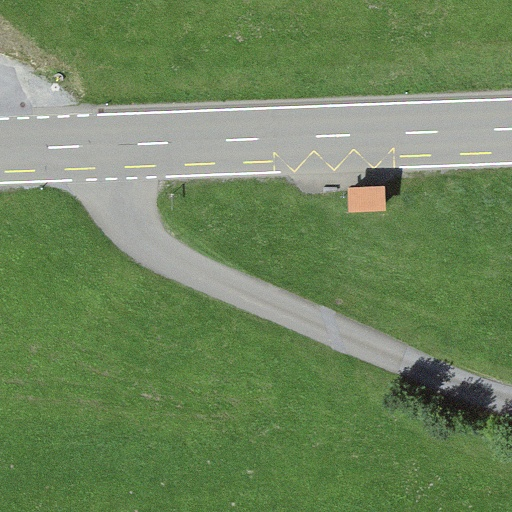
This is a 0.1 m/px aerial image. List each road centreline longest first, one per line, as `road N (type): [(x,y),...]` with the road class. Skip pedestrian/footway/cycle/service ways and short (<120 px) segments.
road 1 (unclassified): [(116,147),(140,225),(228,281),(439,376),(511,393)]
road 2 (secondary): [(511,131),(116,147)]
road 3 (track): [(0,59),(85,148)]
